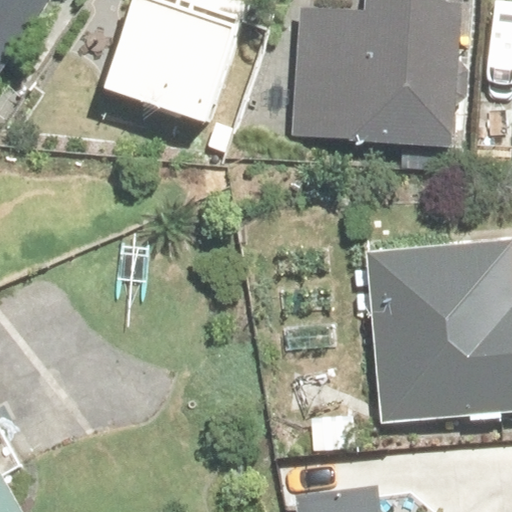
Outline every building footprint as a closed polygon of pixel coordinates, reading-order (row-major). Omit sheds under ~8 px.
[(0,0),(0,30),(19,0),(0,0)] [(217,0),(92,0),(51,138),(166,172),(217,0)] [(416,24),(305,16),(303,44),(302,44),(235,71),(227,178),(294,183),(405,191),(416,24)] [(511,98),(454,95),(446,199),(511,203),(511,98)] [(454,467),(454,455),(509,452),(502,343),(452,347),(451,292),(300,295),(304,470),(454,467)]
